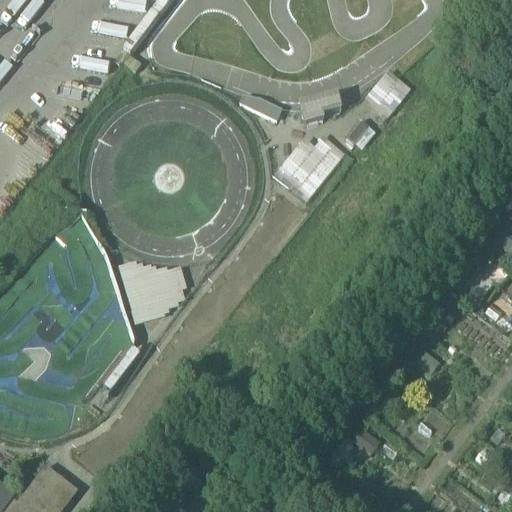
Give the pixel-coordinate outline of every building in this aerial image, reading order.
[(299,111),(305,131),(324,126),(323,122),(342,116),(338,100),(299,111)] [(239,110),(276,127),(281,116),(259,105),(243,102),(239,110)] [(345,144),(354,151),(369,133),(360,125),(345,144)] [(511,243),(508,241),(500,251),(511,260),(511,258),(511,243)] [(470,293),(481,301),(490,289),(474,277),(466,289),(470,292),(470,293)] [(431,330),(442,337),(447,330),(437,322),(431,330)] [(423,359),(416,369),(426,376),(433,366),(423,359)] [(390,394),(381,406),(388,411),(397,399),(390,394)] [(364,437),(369,431),(365,428),(360,434),(351,445),(370,459),(378,448),(364,437)] [(0,490),(0,511),(64,511),(76,497),(44,472),(16,508),(11,504),(14,501),(0,490)] [(499,501),(510,510),(511,507),(511,493),(507,490),(499,501)]
